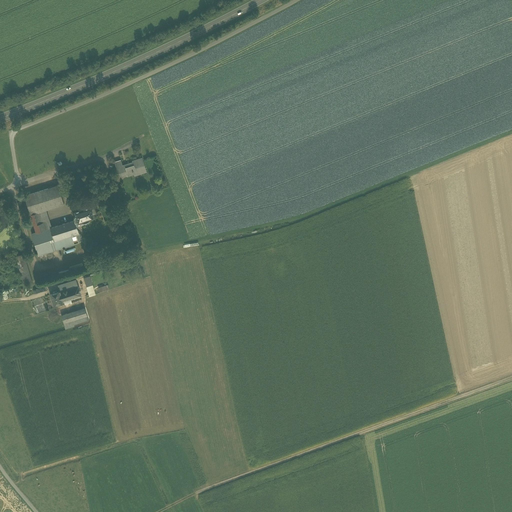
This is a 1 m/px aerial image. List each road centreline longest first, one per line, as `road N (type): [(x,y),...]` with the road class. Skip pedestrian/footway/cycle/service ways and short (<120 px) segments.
road 1 (track): [(511,132),(307,215),(142,252),(101,157)]
road 2 (track): [(297,0),(15,130),(18,183)]
road 3 (track): [(511,377),(195,492)]
road 4 (primary): [(0,118),(261,0)]
road 5 (unclassified): [(144,135),(0,190)]
